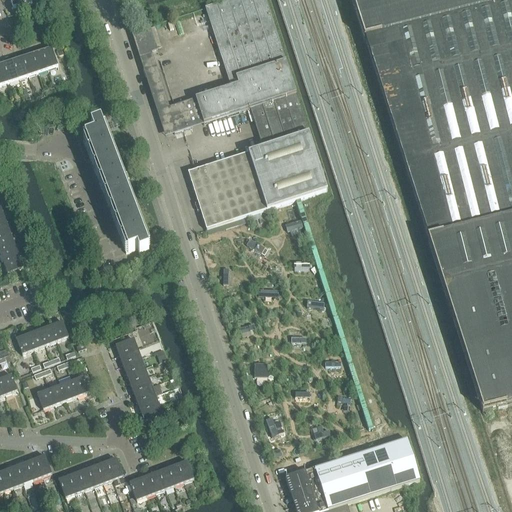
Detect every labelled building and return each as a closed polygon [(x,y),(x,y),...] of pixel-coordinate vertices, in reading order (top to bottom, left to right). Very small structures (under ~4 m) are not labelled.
[(30,0),(11,0),(10,0),(13,10),(32,4),(30,0)] [(231,90),(195,102),(204,127),(250,112),(263,151),(309,136),(296,97),(286,66),(265,0),(236,0),(205,10),(231,90)] [(511,0),(351,0),(364,42),(366,42),(366,43),(366,44),(369,53),(405,167),(406,169),(428,238),(429,241),(429,242),(428,242),(443,290),(483,414),(511,406),(511,0)] [(150,28),(136,32),(144,58),(158,53),(150,28)] [(52,50),(42,54),(48,73),(58,69),(52,50)] [(42,54),(32,57),(38,76),(48,73),(42,54)] [(32,57),(23,60),(29,79),(38,76),(32,57)] [(23,60),(13,63),(19,82),(29,79),(23,60)] [(13,63),(3,66),(9,85),(19,82),(13,63)] [(3,66),(0,67),(0,88),(9,85),(3,66)] [(184,105),(166,111),(175,136),(192,130),(184,105)] [(85,141),(83,142),(126,255),(128,255),(137,251),(139,257),(149,253),(148,250),(150,249),(124,182),(129,180),(127,174),(122,176),(103,125),(91,129),(94,137),(85,141)] [(263,151),(188,175),(197,204),(258,184),(292,174),(318,165),(309,136),(263,151)] [(198,205),(195,206),(197,213),(200,212),(207,233),(234,224),(327,194),(318,165),(292,174),(258,184),(197,204),(198,205)] [(301,224),(285,228),(287,235),(303,230),(301,224)] [(6,225),(0,227),(0,240),(11,236),(6,225)] [(11,236),(0,240),(0,253),(15,248),(11,236)] [(250,243),(247,248),(264,259),(268,253),(250,243)] [(15,248),(0,253),(0,256),(3,265),(19,259),(15,248)] [(24,271),(19,259),(3,265),(8,277),(24,271)] [(63,324),(51,329),(57,345),(69,340),(63,324)] [(239,331),(241,336),(255,333),(253,328),(239,331)] [(51,329),(40,333),(46,349),(57,345),(51,329)] [(40,333),(28,337),(34,353),(46,349),(40,333)] [(28,337),(16,342),(22,358),(34,353),(28,337)] [(116,349),(119,358),(138,351),(134,342),(116,349)] [(119,358),(123,368),(141,361),(138,351),(119,358)] [(163,353),(156,355),(160,365),(166,362),(163,353)] [(141,361),(123,368),(126,377),(145,370),(141,361)] [(254,366),(254,381),(268,381),(268,367),(254,366)] [(126,377),(130,387),(148,380),(145,370),(126,377)] [(11,378),(0,382),(6,398),(18,394),(11,378)] [(83,379),(72,384),(78,400),(89,395),(83,379)] [(130,387),(134,396),(152,389),(148,380),(130,387)] [(72,384),(60,388),(66,404),(78,400),(72,384)] [(60,388),(49,393),(55,409),(66,404),(60,388)] [(152,389),(134,396),(137,406),(156,399),(152,389)] [(49,393),(37,397),(43,413),(55,409),(49,393)] [(137,406),(141,415),(159,408),(156,399),(137,406)] [(159,408),(141,415),(144,425),(163,418),(159,408)] [(272,421),(266,423),(273,442),(279,440),(279,438),(284,435),(280,424),(278,424),(275,425),(274,426),(272,421)] [(319,436),(313,437),(315,443),(330,438),(328,433),(323,434),(322,429),(317,430),(319,436)] [(310,472),(286,480),(291,496),(290,496),(293,507),(294,507),(295,511),(349,511),(348,507),(401,489),(420,483),(406,441),(377,451),(362,456),(310,472)] [(45,459),(35,462),(42,481),(52,477),(45,459)] [(116,461),(106,465),(113,483),(123,480),(116,461)] [(35,462),(26,466),(33,484),(42,481),(35,462)] [(187,464),(177,468),(184,486),(194,482),(187,464)] [(106,465),(97,469),(104,487),(113,483),(106,465)] [(26,466),(16,469),(23,488),(33,484),(26,466)] [(177,468),(168,471),(175,489),(184,486),(177,468)] [(16,469),(7,473),(14,491),(23,488),(16,469)] [(97,469),(87,472),(94,491),(104,487),(97,469)] [(168,471),(158,475),(165,493),(175,489),(168,471)] [(87,472),(78,476),(85,494),(94,491),(87,472)] [(7,473),(0,475),(0,484),(4,495),(14,491),(7,473)] [(158,475),(149,478),(156,497),(165,493),(158,475)] [(78,476),(68,479),(75,498),(85,494),(78,476)] [(149,478),(139,482),(146,500),(156,497),(149,478)] [(68,479),(59,483),(65,501),(75,498),(68,479)] [(139,482),(130,486),(137,504),(146,500),(139,482)]
